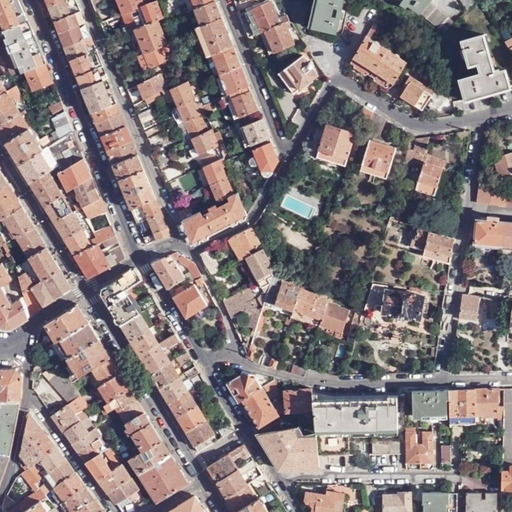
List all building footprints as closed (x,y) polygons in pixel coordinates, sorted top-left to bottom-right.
[(0,0),(0,13),(6,28),(27,19),(19,0),(0,0)] [(48,5),(54,20),(80,11),(75,0),(66,0),(64,1),(48,5)] [(118,1),(122,12),(123,11),(130,9),(141,4),(143,4),(141,0),(111,0),(113,3),(118,1)] [(210,0),(183,0),(188,10),(210,0)] [(194,27),(220,15),(214,0),(210,0),(188,10),(194,27)] [(408,5),(444,33),(454,23),(429,2),(430,0),(316,0),(315,4),(313,4),(312,8),(308,27),(336,34),(339,18),(343,19),(345,11),(341,10),(343,0),(401,0),(402,1),(400,4),(406,7),(408,5)] [(475,0),(460,0),(466,10),(475,0)] [(124,12),(128,23),(121,26),(123,30),(127,28),(152,21),(158,19),(162,17),(156,1),(142,6),(144,12),(133,16),(130,10),(124,12)] [(239,13),(248,36),(264,30),(289,21),(287,15),(279,18),(272,1),(239,13)] [(95,11),(98,20),(111,16),(107,7),(95,11)] [(54,20),(59,31),(77,25),(85,23),(80,11),(54,20)] [(205,55),(232,44),(220,15),(194,27),(205,55)] [(99,23),(105,37),(122,30),(117,17),(99,23)] [(24,71),(26,70),(45,61),(27,19),(6,28),(0,30),(0,49),(13,76),(18,73),(19,73),(1,37),(6,35),(8,40),(11,38),(13,43),(10,45),(13,51),(15,50),(24,71)] [(129,30),(137,52),(165,39),(166,39),(158,19),(152,21),(129,30)] [(123,30),(124,32),(129,30),(152,21),(127,28),(123,30)] [(289,21),(264,30),(274,51),(295,43),(287,23),(290,22),(289,21)] [(367,72),(370,74),(387,48),(373,38),(380,27),(375,22),(351,62),(354,64),(354,65),(366,73),(367,72)] [(59,31),(64,45),(90,36),(88,30),(80,33),(77,25),(59,31)] [(465,99),(509,88),(505,69),(495,71),(484,34),(462,40),(469,64),(479,62),(482,73),(460,79),(465,99)] [(64,45),(70,59),(87,53),(84,46),(93,43),(90,36),(64,45)] [(137,52),(138,55),(167,43),(166,39),(165,39),(137,52)] [(138,55),(143,68),(167,55),(168,55),(167,51),(174,48),(172,41),(167,43),(138,55)] [(212,74),(239,63),(232,44),(205,55),(210,69),(212,74)] [(386,84),(389,86),(406,62),(387,48),(370,74),(374,76),(373,77),(385,85),(386,84)] [(70,59),(76,74),(93,68),(92,65),(99,63),(98,59),(91,62),(87,53),(70,59)] [(303,54),(278,73),(293,93),(318,75),(312,66),(314,65),(310,60),(309,61),(303,54)] [(167,55),(143,68),(144,70),(170,58),(168,55),(167,55)] [(34,88),(53,81),(45,61),(26,70),(34,88)] [(239,64),(239,63),(212,74),(222,96),(248,84),(239,64)] [(179,70),(181,76),(188,72),(186,66),(179,70)] [(76,74),(81,87),(103,79),(98,67),(93,68),(76,74)] [(126,87),(132,102),(149,93),(158,88),(180,77),(175,69),(163,75),(159,69),(126,87)] [(13,76),(17,83),(22,81),(18,73),(13,76)] [(429,96),(436,101),(443,93),(437,85),(432,92),(410,74),(405,81),(407,82),(399,94),(420,109),(429,96)] [(173,96),(176,102),(193,95),(189,85),(193,84),(189,75),(161,89),(166,99),(173,96)] [(0,95),(8,90),(0,77),(0,95)] [(81,87),(91,111),(117,102),(107,77),(103,79),(81,87)] [(0,125),(21,112),(28,107),(17,84),(8,90),(0,95),(0,125)] [(257,107),(248,84),(222,96),(224,102),(227,101),(233,116),(257,107)] [(158,88),(149,93),(151,97),(160,92),(158,88)] [(440,105),(448,98),(443,93),(436,101),(440,105)] [(193,95),(176,102),(184,118),(198,111),(203,109),(201,105),(201,103),(197,104),(193,95)] [(63,106),(60,98),(48,105),(52,113),(63,106)] [(214,107),(211,101),(201,105),(203,109),(204,111),(214,107)] [(91,111),(95,121),(121,112),(117,102),(91,111)] [(150,104),(136,111),(139,120),(154,113),(150,104)] [(372,110),(364,105),(355,118),(367,124),(372,110)] [(41,151),(72,129),(64,108),(53,115),(57,129),(52,132),(52,134),(49,136),(47,133),(37,139),(30,127),(7,142),(20,164),(41,151)] [(372,110),(367,124),(365,126),(379,133),(386,119),(372,110)] [(184,118),(183,119),(191,136),(207,129),(198,111),(184,118)] [(30,127),(21,112),(0,125),(0,131),(7,142),(30,127)] [(95,121),(101,135),(126,126),(121,112),(95,121)] [(154,113),(139,120),(142,126),(157,119),(155,113),(154,113)] [(243,147),(269,137),(261,117),(236,127),(243,147)] [(159,122),(143,129),(146,136),(160,130),(162,129),(159,122)] [(344,166),(354,132),(326,123),(315,156),(344,166)] [(101,135),(113,163),(137,153),(126,126),(101,135)] [(207,129),(191,136),(188,138),(192,147),(188,148),(192,155),(223,141),(218,130),(213,133),(210,127),(207,129)] [(66,167),(83,155),(72,129),(41,151),(52,169),(55,175),(60,171),(66,167)] [(160,130),(146,136),(149,144),(163,138),(160,130)] [(469,130),(455,132),(457,140),(468,138),(469,130)] [(351,148),(356,149),(362,135),(357,133),(351,148)] [(416,138),(414,137),(412,149),(423,152),(429,136),(416,138)] [(395,146),(370,138),(358,171),(384,179),(395,146)] [(262,175),(270,174),(278,160),(270,141),(252,148),(262,175)] [(169,146),(153,154),(158,165),(174,158),(169,146)] [(423,152),(412,149),(406,151),(403,163),(412,166),(414,162),(422,165),(414,188),(433,194),(444,159),(423,152)] [(52,169),(41,151),(20,164),(28,177),(31,182),(52,169)] [(511,152),(498,157),(500,162),(502,166),(498,168),(502,178),(511,174),(511,152)] [(119,179),(144,169),(137,153),(113,163),(119,179)] [(198,163),(199,166),(202,165),(215,159),(213,153),(210,153),(200,157),(201,161),(198,163)] [(74,185),(92,176),(83,155),(66,167),(71,176),(74,185)] [(209,183),(224,176),(220,167),(226,165),(224,158),(222,155),(215,159),(202,165),(209,183)] [(177,162),(160,170),(165,182),(182,174),(177,162)] [(64,180),(71,176),(66,167),(60,171),(64,180)] [(58,181),(55,175),(52,169),(31,182),(39,196),(59,184),(58,181)] [(131,209),(155,198),(144,169),(119,179),(131,209)] [(494,180),(480,174),(479,183),(492,188),(494,180)] [(80,205),(100,197),(92,176),(74,185),(79,196),(77,197),(80,205)] [(225,196),(231,193),(224,176),(209,183),(208,184),(215,201),(225,196)] [(6,179),(0,183),(0,215),(19,202),(6,179)] [(476,203),(506,207),(508,192),(501,192),(492,188),(479,183),(476,203)] [(59,184),(39,196),(45,206),(62,194),(63,193),(59,184)] [(170,192),(173,200),(185,194),(182,186),(170,192)] [(191,243),(246,214),(235,191),(231,193),(225,196),(227,201),(217,206),(215,203),(209,206),(210,209),(200,214),(198,209),(193,212),(181,218),(191,243)] [(45,206),(54,220),(70,210),(65,198),(63,193),(62,194),(45,206)] [(311,219),(317,208),(287,193),(281,205),(311,219)] [(86,218),(105,209),(100,197),(80,205),(82,210),(86,218)] [(140,221),(160,212),(155,198),(131,209),(137,222),(140,221)] [(19,230),(31,221),(19,202),(0,215),(0,223),(4,230),(9,237),(17,231),(19,230)] [(177,210),(181,218),(193,212),(190,204),(177,210)] [(54,220),(64,237),(81,228),(72,213),(75,212),(73,209),(70,210),(54,220)] [(152,232),(142,236),(145,243),(169,234),(160,212),(140,221),(144,230),(150,228),(152,232)] [(473,219),(471,237),(474,236),(474,242),(502,245),(505,220),(496,219),(497,217),(489,216),(488,220),(473,219)] [(502,245),(501,248),(511,249),(511,220),(505,220),(502,245)] [(19,258),(44,243),(31,221),(19,230),(31,249),(27,251),(27,250),(19,254),(19,258)] [(125,258),(111,224),(92,234),(96,241),(74,254),(88,277),(125,258)] [(96,241),(92,234),(90,232),(87,225),(81,228),(64,237),(74,254),(96,241)] [(230,237),(226,238),(238,260),(246,256),(250,253),(248,250),(254,246),(256,250),(261,247),(250,226),(236,233),(241,244),(235,247),(230,237)] [(449,265),(452,240),(428,231),(429,230),(417,226),(413,237),(424,241),(420,254),(449,265)] [(6,239),(9,237),(4,230),(0,232),(0,236),(3,241),(6,239)] [(19,234),(17,231),(9,237),(10,240),(19,234)] [(236,233),(230,237),(235,247),(241,244),(236,233)] [(12,255),(18,251),(10,240),(9,237),(6,239),(12,248),(10,250),(12,255)] [(25,288),(59,266),(44,243),(19,258),(22,271),(25,288)] [(202,263),(203,264),(216,257),(210,247),(198,253),(202,263)] [(250,253),(246,256),(263,290),(256,297),(262,308),(264,311),(265,307),(279,274),(273,271),(261,247),(256,250),(250,253)] [(21,272),(22,271),(19,258),(19,254),(18,251),(12,255),(21,272)] [(183,255),(176,251),(152,261),(167,286),(184,276),(174,259),(178,258),(180,257),(183,255)] [(194,262),(183,255),(180,257),(184,260),(188,262),(186,263),(195,279),(197,278),(201,276),(194,262)] [(0,262),(0,285),(2,284),(15,276),(6,259),(0,262)] [(72,288),(59,266),(25,288),(29,313),(30,314),(72,288)] [(130,285),(141,278),(135,267),(103,286),(102,295),(108,305),(128,292),(125,288),(130,285)] [(304,285),(279,274),(265,307),(264,311),(256,330),(259,331),(267,307),(273,309),(276,303),(296,310),(304,285)] [(192,280),(170,291),(186,317),(207,305),(192,280)] [(371,283),(362,309),(372,311),(373,305),(381,306),(379,312),(394,315),(394,317),(396,320),(398,321),(403,322),(405,320),(406,317),(419,320),(424,297),(412,294),(412,293),(400,291),(399,292),(388,289),(387,291),(384,290),(385,286),(371,283)] [(0,322),(13,325),(30,314),(29,313),(26,307),(21,296),(13,301),(2,284),(0,285),(0,322)] [(226,298),(222,300),(229,318),(244,310),(250,312),(248,323),(248,328),(251,329),(250,331),(254,332),(254,330),(259,316),(262,308),(256,297),(250,285),(226,298)] [(328,297),(304,285),(296,310),(320,322),(328,297)] [(128,292),(132,300),(137,297),(132,289),(128,292)] [(120,325),(139,312),(132,300),(128,292),(108,305),(110,308),(120,325)] [(146,307),(155,300),(150,293),(141,300),(146,307)] [(462,293),(459,316),(477,319),(481,296),(462,293)] [(320,322),(319,325),(341,332),(349,306),(328,297),(320,322)] [(45,322),(42,327),(46,335),(52,332),(56,340),(88,320),(77,302),(45,322)] [(256,330),(264,311),(262,308),(259,316),(254,330),(256,330)] [(347,334),(353,336),(360,312),(354,309),(347,334)] [(294,317),(318,329),(319,325),(320,322),(296,310),(294,317)] [(130,340),(149,327),(139,312),(120,325),(130,340)] [(164,326),(169,323),(165,316),(160,320),(164,326)] [(99,338),(88,320),(56,340),(67,357),(99,338)] [(130,340),(139,355),(158,342),(151,330),(153,329),(151,325),(149,327),(130,340)] [(150,373),(169,360),(162,349),(178,338),(174,331),(170,334),(158,342),(139,355),(150,373)] [(249,347),(253,337),(245,334),(242,344),(244,349),(249,347)] [(40,339),(38,335),(36,342),(39,347),(50,341),(46,335),(40,339)] [(110,356),(99,338),(67,357),(75,370),(69,373),(73,379),(75,377),(78,376),(92,367),(110,356)] [(246,356),(251,359),(256,349),(249,347),(247,353),(246,356)] [(179,362),(188,355),(185,349),(176,356),(179,362)] [(120,372),(110,356),(92,367),(100,380),(97,382),(99,385),(120,372)] [(270,366),(275,368),(278,360),(272,358),(270,366)] [(159,388),(178,375),(169,360),(150,373),(159,388)] [(57,362),(42,371),(68,402),(81,393),(82,393),(57,362)] [(303,376),(306,367),(293,363),(290,372),(303,376)] [(190,376),(198,371),(194,365),(186,370),(190,376)] [(16,367),(0,367),(0,398),(20,398),(20,397),(22,373),(16,367)] [(225,380),(238,400),(242,398),(262,386),(256,376),(255,373),(241,369),(241,371),(225,380)] [(178,375),(187,390),(203,379),(198,371),(190,376),(186,370),(178,375)] [(129,388),(120,372),(99,385),(106,396),(109,401),(129,388)] [(168,402),(187,390),(178,375),(159,388),(168,402)] [(78,376),(75,377),(84,391),(85,393),(88,391),(78,376)] [(242,398),(259,426),(279,414),(271,403),(264,391),(277,384),(276,378),(271,381),(262,386),(242,398)] [(106,396),(99,385),(94,387),(101,398),(106,396)] [(299,426),(315,423),(312,392),(312,387),(283,389),(285,400),(286,411),(297,410),(299,426)] [(498,387),(448,388),(448,401),(449,422),(458,422),(458,413),(484,413),(484,415),(494,415),(494,418),(500,418),(500,407),(498,407),(498,387)] [(511,387),(503,387),(503,402),(502,464),(511,463),(511,387)] [(135,397),(129,388),(109,401),(104,404),(107,410),(115,405),(117,409),(118,408),(135,397)] [(448,388),(404,389),(404,393),(404,397),(412,397),(412,415),(445,415),(445,401),(448,401),(448,388)] [(177,417),(196,404),(187,390),(168,402),(177,417)] [(396,456),(404,455),(404,427),(404,397),(404,393),(322,395),(312,392),(315,423),(316,432),(317,453),(348,453),(348,427),(372,426),(372,453),(396,452),(396,456)] [(81,393),(68,402),(67,403),(74,412),(81,409),(89,405),(81,393)] [(204,402),(214,397),(212,394),(202,400),(204,402)] [(143,410),(135,397),(118,408),(117,409),(125,421),(143,410)] [(10,452),(20,398),(0,398),(0,453),(9,455),(10,452)] [(107,410),(104,404),(101,400),(97,402),(106,415),(109,413),(107,410)] [(271,403),(279,414),(286,411),(285,400),(279,403),(276,400),(271,403)] [(56,411),(51,414),(63,431),(80,420),(74,412),(67,403),(56,411)] [(185,432),(205,419),(196,404),(177,417),(185,432)] [(80,420),(80,421),(84,418),(86,416),(81,409),(74,412),(80,420)] [(129,432),(149,420),(143,410),(125,421),(128,425),(126,427),(129,432)] [(28,412),(25,430),(41,455),(55,445),(53,442),(28,412)] [(484,421),(484,415),(484,413),(458,413),(458,422),(484,421)] [(95,424),(98,429),(110,420),(108,416),(95,424)] [(80,421),(87,430),(91,427),(84,418),(80,421)] [(197,451),(215,439),(212,434),(214,433),(205,419),(185,432),(197,451)] [(80,420),(63,431),(71,441),(87,430),(80,421),(80,420)] [(123,436),(134,454),(160,438),(149,420),(129,432),(123,436)] [(233,428),(229,421),(218,429),(223,435),(233,428)] [(71,441),(76,449),(102,434),(98,429),(95,424),(91,427),(87,430),(71,441)] [(278,467),(318,467),(317,453),(316,432),(302,434),(297,426),(257,433),(278,467)] [(405,461),(418,461),(417,443),(413,443),(412,427),(404,427),(404,455),(405,461)] [(25,430),(20,454),(26,462),(21,465),(24,469),(25,468),(41,455),(25,430)] [(417,443),(418,461),(431,461),(430,431),(421,431),(421,443),(417,443)] [(76,449),(84,459),(97,452),(94,446),(105,439),(102,434),(76,449)] [(134,454),(128,457),(137,472),(169,452),(160,438),(134,454)] [(208,465),(217,480),(237,467),(233,460),(241,454),(244,459),(250,455),(248,452),(243,443),(208,465)] [(442,461),(451,461),(450,444),(442,445),(442,461)] [(55,445),(41,455),(25,468),(31,477),(28,480),(35,490),(18,501),(19,502),(24,509),(40,499),(46,495),(44,493),(39,486),(34,480),(45,472),(65,458),(55,445)] [(84,459),(97,476),(120,462),(109,445),(104,447),(113,462),(108,466),(104,460),(106,459),(103,455),(101,456),(98,451),(97,452),(84,459)] [(137,472),(156,500),(186,481),(169,452),(137,472)] [(0,479),(9,455),(0,453),(0,479)] [(74,471),(65,458),(45,472),(49,477),(45,480),(46,482),(39,486),(44,493),(55,485),(74,471)] [(217,480),(226,495),(247,482),(242,474),(257,465),(253,458),(238,468),(237,467),(217,480)] [(97,476),(107,490),(129,476),(120,462),(97,476)] [(511,463),(502,464),(502,469),(501,487),(511,487),(511,463)] [(25,468),(24,469),(21,471),(28,480),(31,477),(25,468)] [(83,483),(74,471),(55,485),(57,489),(53,492),(59,500),(83,483)] [(254,487),(266,480),(262,473),(250,480),(254,487)] [(107,490),(115,501),(127,493),(131,499),(140,493),(129,476),(107,490)] [(247,482),(226,495),(229,501),(235,510),(259,496),(257,494),(254,495),(247,482)] [(93,497),(83,483),(59,500),(67,511),(72,511),(77,509),(93,497)] [(303,499),(305,502),(309,502),(312,505),(311,511),(340,511),(343,492),(327,490),(327,486),(322,486),(322,493),(305,490),(303,499)] [(495,511),(496,490),(487,491),(487,497),(480,497),(480,490),(464,491),(464,511),(495,511)] [(408,511),(409,491),(387,491),(387,494),(382,494),(382,511),(408,511)] [(457,507),(457,492),(448,492),(448,491),(421,491),(421,503),(422,503),(422,511),(445,511),(445,507),(457,507)] [(14,500),(5,494),(0,503),(3,507),(14,500)] [(168,511),(207,511),(197,494),(168,511)] [(259,496),(235,510),(236,511),(265,511),(269,511),(259,496)] [(100,511),(103,510),(93,497),(77,509),(79,511),(100,511)] [(281,504),(277,498),(269,502),(273,508),(281,504)] [(40,499),(24,509),(19,511),(56,511),(53,506),(47,510),(40,499)] [(136,505),(140,510),(148,505),(145,499),(136,505)] [(19,511),(24,509),(19,502),(6,511),(19,511)]
